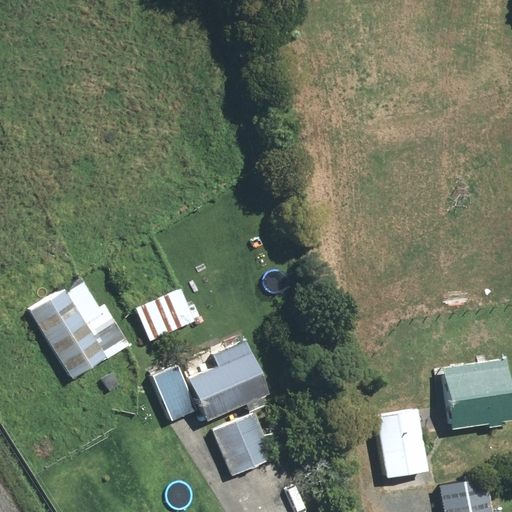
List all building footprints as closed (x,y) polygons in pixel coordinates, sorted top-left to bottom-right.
[(62,287),(26,309),(69,381),(129,346),(103,303),(97,306),(81,281),(64,291),(62,287)] [(178,288),(133,308),(148,341),(193,322),(178,288)] [(204,421),(267,394),(243,341),(210,355),(215,366),(186,379),(204,421)] [(511,408),(504,357),(439,367),(449,429),(485,424),(486,428),(500,425),(499,422),(511,419),(511,408)] [(175,365),(150,376),(169,420),(194,410),(175,365)] [(111,373),(100,379),(108,391),(118,385),(111,373)] [(415,409),(373,416),(383,478),(426,471),(415,409)] [(253,412),(211,429),(231,477),(273,459),(253,412)] [(491,511),(484,475),(436,485),(441,511),(491,511)]
